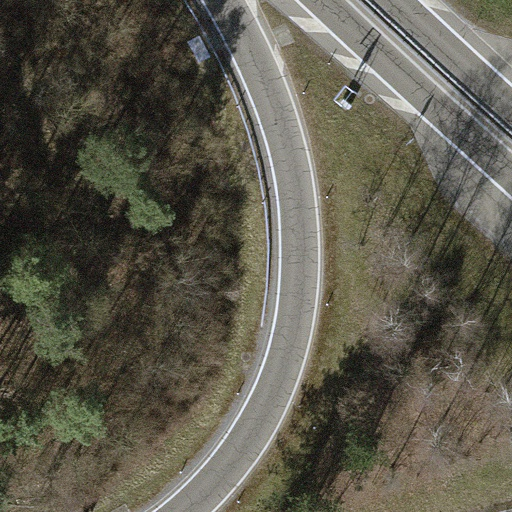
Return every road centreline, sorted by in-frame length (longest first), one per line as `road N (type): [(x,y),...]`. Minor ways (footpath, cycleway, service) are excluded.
road 1 (trunk): [(224,0),(268,86),(289,150),(300,297),(282,379),(262,419),(187,511)]
road 2 (trunk): [(321,0),(511,176)]
road 3 (trunk): [(511,104),(397,0)]
